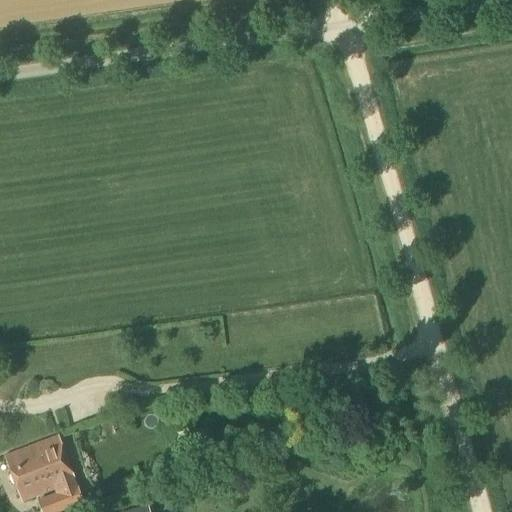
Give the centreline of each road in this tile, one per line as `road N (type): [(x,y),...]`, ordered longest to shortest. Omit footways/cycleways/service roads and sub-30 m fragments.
road 1 (unclassified): [(0,77),(511,1)]
road 2 (track): [(480,511),(343,27)]
